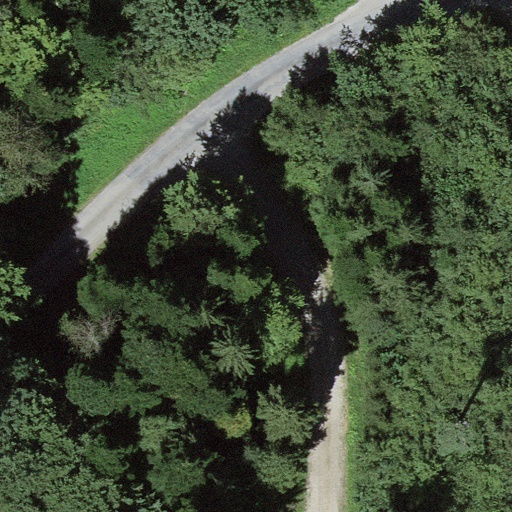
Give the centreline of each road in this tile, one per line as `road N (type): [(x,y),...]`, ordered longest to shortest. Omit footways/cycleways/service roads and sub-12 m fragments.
road 1 (unclassified): [(0,314),(200,125),(340,40),(448,3)]
road 2 (track): [(200,125),(322,326),(312,511)]
